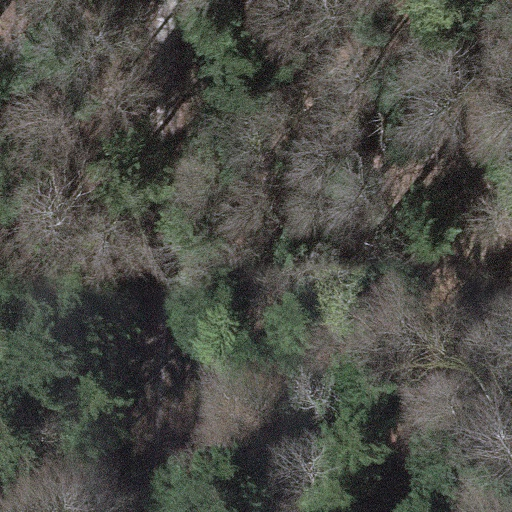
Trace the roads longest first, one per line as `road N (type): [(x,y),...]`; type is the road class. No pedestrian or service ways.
road 1 (track): [(149,511),(161,0)]
road 2 (track): [(396,511),(511,280)]
